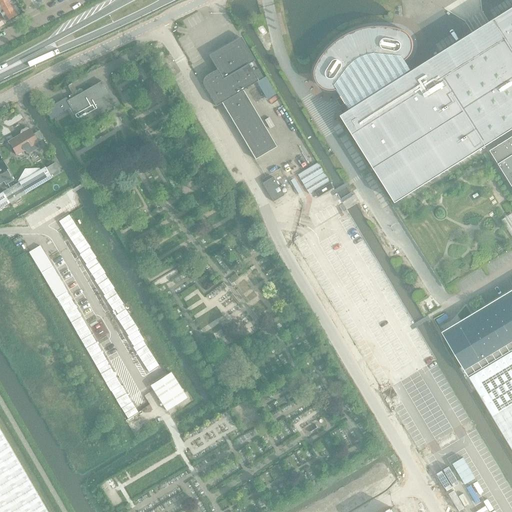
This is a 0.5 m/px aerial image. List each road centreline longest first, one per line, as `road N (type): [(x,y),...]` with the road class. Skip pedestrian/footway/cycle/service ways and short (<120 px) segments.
road 1 (unclassified): [(267,216),(156,22)]
road 2 (primary): [(0,74),(166,0)]
road 3 (unclassified): [(0,101),(156,22)]
road 4 (primary): [(126,0),(0,67)]
